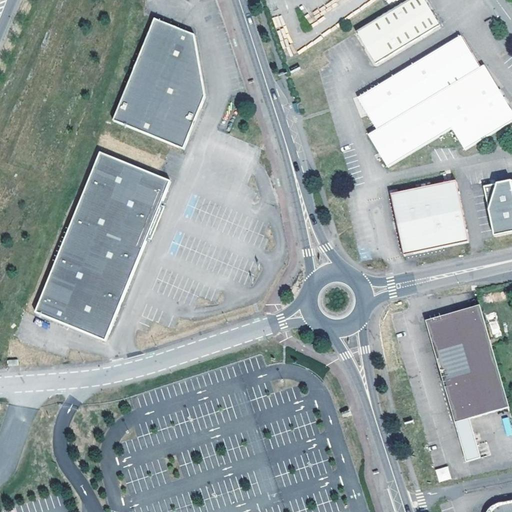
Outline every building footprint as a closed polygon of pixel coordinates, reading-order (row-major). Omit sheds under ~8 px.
[(429,10),(422,0),(408,0),(355,32),(374,65),(439,27),(434,18),(429,10)] [(187,149),(188,146),(199,119),(208,96),(198,35),(158,18),(152,32),(116,121),(187,149)] [(462,79),(479,68),(470,53),(460,37),(358,98),(363,107),(377,130),(418,105),(462,79)] [(511,124),(511,113),(506,104),(502,97),(498,90),(483,66),(479,68),(462,79),(418,105),(377,130),(367,136),(387,169),(451,131),(464,153),(511,124)] [(501,88),(498,90),(502,97),(506,104),(510,103),(501,88)] [(103,152),(39,312),(109,341),(110,337),(159,218),(174,181),(105,153),(103,152)] [(511,182),(481,190),(494,240),(511,235),(511,182)] [(470,245),(455,184),(391,199),(397,225),(406,261),(470,245)] [(497,361),(481,305),(426,320),(443,380),(450,406),(455,424),(469,420),(510,409),(497,361)] [(511,431),(508,417),(502,418),(506,435),(511,433),(511,431)] [(469,420),(455,424),(466,463),(479,459),(469,420)] [(435,469),(439,482),(451,479),(448,466),(435,469)] [(511,511),(511,501),(502,503),(500,504),(496,506),(492,509),(490,511),(511,511)]
